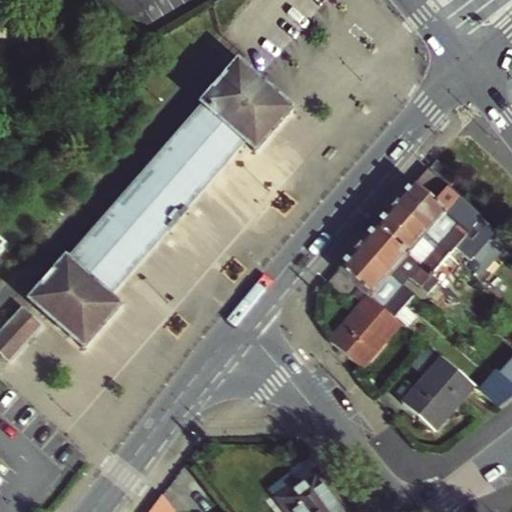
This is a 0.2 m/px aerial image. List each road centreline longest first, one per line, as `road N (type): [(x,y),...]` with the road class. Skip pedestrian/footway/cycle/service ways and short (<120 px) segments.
road 1 (residential): [(240,321),(467,69)]
road 2 (residential): [(397,511),(240,321)]
road 3 (residential): [(93,511),(240,321)]
